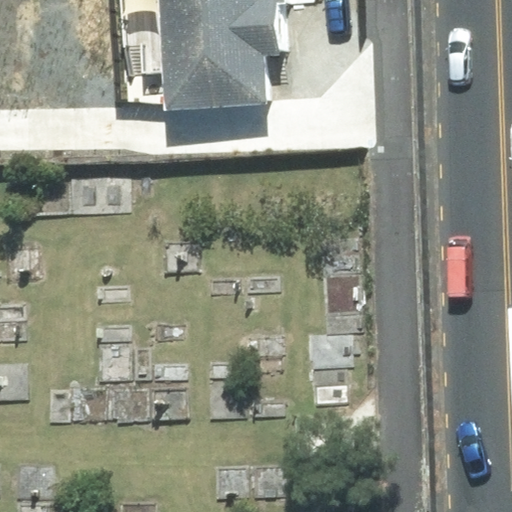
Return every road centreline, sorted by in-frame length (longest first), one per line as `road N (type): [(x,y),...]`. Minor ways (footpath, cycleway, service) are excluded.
road 1 (primary): [(504,205),(511,493)]
road 2 (primary): [(501,0),(504,205)]
